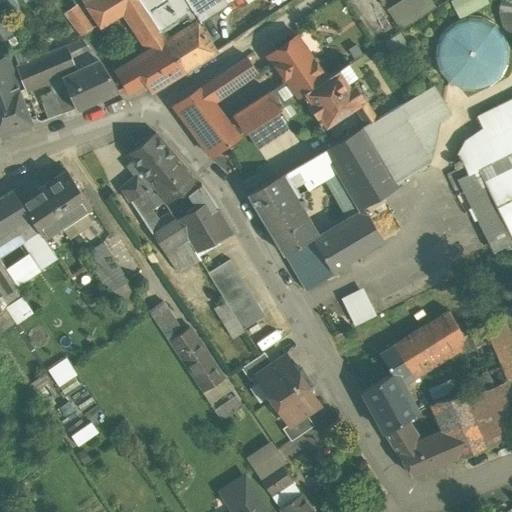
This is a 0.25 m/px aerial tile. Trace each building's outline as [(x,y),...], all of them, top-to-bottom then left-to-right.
[(87,0),(85,1),(100,24),(125,8),(137,0),(87,0)] [(144,10),(137,0),(125,8),(148,42),(160,34),(158,32),(144,10)] [(137,0),(144,10),(159,0),(187,0),(191,5),(195,5),(203,0),(213,14),(229,3),(229,2),(232,0),(137,0)] [(174,22),(159,0),(144,10),(158,32),(174,22)] [(400,28),(435,5),(432,0),(401,0),(388,9),(400,28)] [(447,0),(456,16),(485,1),(484,0),(447,0)] [(72,34),(88,29),(78,1),(62,7),(72,34)] [(511,4),(500,8),(509,43),(511,42),(511,4)] [(3,18),(0,19),(0,36),(3,42),(13,36),(3,18)] [(478,89),(490,85),(499,76),(505,66),(507,53),(505,41),(498,31),(489,23),(477,19),(465,19),(453,23),(443,31),(437,42),(435,54),(438,67),(444,77),(454,85),(465,89),(478,89)] [(197,22),(165,42),(184,71),(216,52),(197,22)] [(83,39),(67,45),(72,58),(91,48),(83,39)] [(309,62),(293,39),(277,50),(274,64),(284,77),(289,74),(301,93),(326,76),(315,61),(309,62)] [(165,42),(132,63),(145,82),(151,91),(184,71),(165,42)] [(67,45),(40,56),(48,80),(77,69),(72,58),(67,45)] [(22,46),(12,50),(18,65),(30,60),(22,46)] [(253,52),(213,80),(222,93),(262,65),(253,52)] [(18,65),(10,68),(19,92),(48,80),(40,56),(30,60),(18,65)] [(7,58),(0,61),(0,133),(14,129),(19,131),(27,128),(29,123),(31,122),(29,117),(35,115),(30,101),(23,103),(19,92),(10,68),(7,58)] [(98,60),(62,78),(65,86),(75,109),(94,102),(117,91),(110,75),(98,60)] [(348,62),(338,69),(347,83),(351,80),(352,81),(357,77),(348,62)] [(132,63),(116,73),(128,91),(145,82),(132,63)] [(347,83),(338,69),(326,76),(301,93),(302,94),(309,105),(307,107),(311,114),(314,112),(322,125),(353,105),(363,98),(352,81),(351,80),(347,83)] [(284,77),(283,84),(270,92),(280,108),(302,94),(301,93),(289,74),(284,77)] [(213,80),(174,107),(188,127),(214,108),(209,102),(222,93),(213,80)] [(432,84),(374,116),(430,123),(450,112),(432,84)] [(65,86),(52,91),(60,115),(75,109),(65,86)] [(52,91),(39,96),(48,119),(60,115),(52,91)] [(270,91),(233,115),(244,132),(280,108),(270,92),(270,91)] [(511,96),(476,114),(482,126),(497,157),(511,149),(511,96)] [(363,98),(353,105),(364,122),(374,116),(363,98)] [(214,108),(188,127),(208,155),(235,138),(214,108)] [(246,134),(255,147),(286,126),(277,112),(246,134)] [(364,122),(359,125),(392,179),(425,159),(423,156),(402,119),(374,116),(364,122)] [(424,127),(430,123),(402,119),(423,156),(429,153),(424,143),(431,139),(424,127)] [(359,125),(324,145),(338,168),(360,204),(394,183),(392,179),(359,125)] [(482,126),(464,137),(456,153),(462,163),(466,172),(497,157),(482,126)] [(173,154),(155,133),(126,155),(132,162),(144,176),(173,154)] [(324,145),(294,163),(303,178),(310,174),(314,181),(338,168),(324,145)] [(466,172),(458,175),(472,206),(477,215),(493,249),(511,239),(511,149),(497,157),(466,172)] [(173,154),(144,176),(152,186),(157,191),(185,170),(187,169),(173,154)] [(144,176),(132,162),(125,167),(133,176),(147,190),(152,186),(144,176)] [(472,206),(458,175),(466,172),(462,163),(445,171),(456,192),(466,211),(468,209),(468,208),(472,206)] [(185,170),(157,191),(160,196),(164,203),(194,182),(185,170)] [(66,171),(20,202),(29,215),(37,228),(43,236),(89,206),(66,171)] [(275,173),(245,191),(281,251),(312,233),(275,173)] [(147,190),(133,176),(119,188),(140,217),(156,205),(153,201),(160,196),(157,191),(152,186),(147,190)] [(194,208),(175,219),(188,240),(195,252),(231,232),(213,202),(200,185),(187,193),(194,208)] [(12,190),(0,198),(0,234),(15,224),(29,215),(20,202),(12,190)] [(472,206),(468,208),(468,209),(472,218),(477,215),(472,206)] [(364,209),(313,238),(320,250),(329,267),(381,238),(364,209)] [(171,212),(161,219),(165,226),(175,219),(171,212)] [(165,226),(152,234),(166,254),(188,240),(175,219),(165,226)] [(15,224),(0,234),(0,244),(20,231),(15,224)] [(43,236),(37,228),(24,237),(34,253),(31,255),(41,270),(58,258),(43,236)] [(188,240),(166,254),(178,272),(200,259),(195,252),(188,240)] [(102,242),(83,255),(108,294),(127,282),(102,242)] [(320,250),(291,267),(302,286),(331,270),(329,267),(320,250)] [(31,255),(8,270),(9,273),(18,285),(41,270),(31,255)] [(0,258),(0,278),(9,273),(8,270),(0,258)] [(253,293),(232,259),(208,272),(229,307),(253,293)] [(9,273),(0,278),(0,291),(10,307),(26,297),(18,285),(9,273)] [(361,285),(339,295),(350,323),(373,313),(361,285)] [(253,293),(229,307),(243,328),(266,315),(253,293)] [(511,307),(503,316),(501,317),(507,330),(506,331),(511,342),(511,307)] [(447,311),(394,345),(411,372),(456,344),(453,337),(462,333),(447,311)] [(170,314),(156,324),(168,343),(171,340),(182,332),(170,314)] [(507,330),(501,317),(483,325),(507,379),(511,377),(511,342),(506,331),(507,330)] [(462,333),(453,337),(456,344),(473,382),(477,391),(494,384),(507,379),(483,325),(462,333)] [(221,375),(188,327),(182,332),(171,340),(203,387),(213,381),(221,375)] [(411,372),(394,345),(380,354),(391,373),(392,372),(400,385),(414,376),(411,372)] [(264,353),(241,368),(250,381),(256,376),(256,375),(272,364),(264,353)] [(62,394),(80,382),(62,355),(43,368),(62,394)] [(293,367),(285,355),(272,364),(256,375),(256,376),(272,400),(305,378),(300,369),(293,367)] [(391,373),(362,391),(384,431),(403,420),(416,413),(400,385),(392,372),(391,373)] [(511,377),(507,379),(494,384),(503,404),(511,400),(511,377)] [(305,378),(272,400),(289,424),(289,425),(306,414),(319,405),(311,393),(311,386),(305,378)] [(203,387),(199,390),(210,406),(224,397),(213,381),(203,387)] [(473,382),(465,386),(469,395),(477,391),(473,382)] [(469,395),(466,396),(486,445),(511,435),(511,424),(503,404),(494,384),(477,391),(469,395)] [(465,394),(439,400),(433,403),(446,432),(457,457),(486,445),(466,396),(465,394)] [(235,395),(213,410),(220,421),(243,407),(235,395)] [(306,414),(289,425),(289,424),(282,429),(291,441),(314,425),(306,414)] [(89,420),(67,433),(74,445),(96,431),(89,420)] [(403,420),(384,431),(397,452),(418,444),(403,420)] [(418,444),(397,452),(412,474),(457,457),(446,432),(418,444)] [(271,441),(245,458),(260,480),(281,466),(286,463),(271,441)] [(281,466),(260,480),(270,495),(291,481),(281,466)] [(239,509),(234,511),(266,511),(244,477),(226,489),(239,509)] [(291,481),(270,495),(279,508),(300,494),(291,481)] [(312,511),(300,494),(279,508),(282,511),(312,511)]
